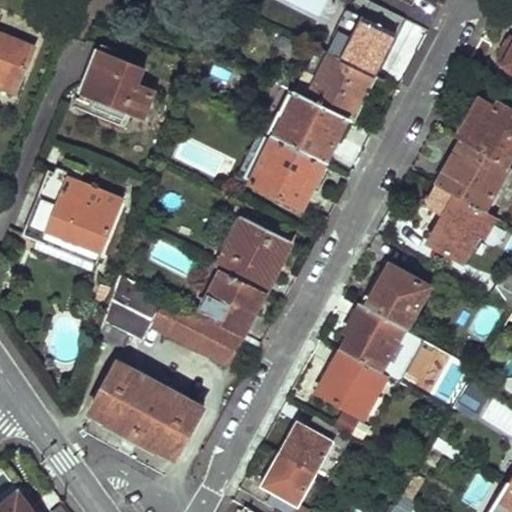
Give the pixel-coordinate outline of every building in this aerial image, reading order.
[(335,32),(326,50),(374,73),(395,32),(361,14),(349,40),(335,32)] [(36,35),(0,19),(0,32),(31,46),(36,35)] [(0,85),(9,89),(14,87),(31,46),(0,32),(0,85)] [(511,39),(502,56),(511,60),(509,64),(511,65),(511,39)] [(85,69),(77,90),(95,98),(92,107),(120,119),(123,112),(139,119),(152,90),(134,82),(142,65),(100,49),(91,71),(85,69)] [(296,84),(293,91),(346,115),(352,118),(374,73),(326,50),(325,49),(306,89),(296,84)] [(274,68),(269,79),(289,89),(295,77),(274,68)] [(272,112),(262,131),(269,135),(324,161),(346,115),(293,91),(290,89),(278,115),(272,112)] [(185,95),(182,101),(205,111),(208,105),(185,95)] [(471,125),(462,141),(506,163),(511,152),(511,109),(498,102),(496,107),(478,97),(465,122),(471,125)] [(269,135),(247,181),(302,207),(324,161),(269,135)] [(506,163),(462,141),(437,184),(483,209),(508,164),(506,163)] [(46,170),(22,233),(93,262),(118,200),(76,183),(78,175),(61,168),(58,175),(46,170)] [(437,184),(426,203),(445,213),(428,244),(461,260),(478,232),(483,236),(495,216),(483,209),(437,184)] [(244,213),(219,264),(263,287),(290,237),(244,213)] [(216,275),(198,311),(239,331),(263,287),(219,264),(206,257),(200,267),(216,275)] [(389,262),(366,305),(392,320),(403,326),(406,328),(430,286),(389,262)] [(511,269),(507,267),(491,293),(511,304),(511,269)] [(118,270),(97,333),(117,345),(119,341),(122,343),(129,329),(142,335),(150,320),(227,361),(242,332),(239,331),(198,311),(118,270)] [(351,332),(342,348),(378,368),(380,369),(403,326),(392,320),(366,305),(358,301),(343,328),(351,332)] [(342,348),(319,391),(364,416),(388,374),(380,369),(378,368),(342,348)] [(117,360),(91,410),(105,418),(104,421),(157,451),(159,448),(174,457),(202,405),(117,360)] [(469,382),(457,402),(468,409),(475,398),(484,405),(492,393),(471,379),(469,382)] [(300,420),(281,452),(313,470),(338,426),(316,413),(310,425),(300,420)] [(351,433),(338,426),(330,439),(344,447),(351,433)] [(437,435),(432,443),(457,458),(462,450),(437,435)] [(281,452),(262,484),(271,488),(264,502),(274,508),(282,511),(289,511),(309,477),(313,470),(281,452)] [(461,498),(478,511),(479,511),(498,488),(479,474),(461,498)] [(511,511),(511,483),(509,482),(491,511),(511,511)] [(403,491),(390,511),(408,511),(416,500),(403,491)] [(35,511),(20,492),(0,507),(0,511),(35,511)] [(305,511),(307,508),(295,502),(289,511),(305,511)]
